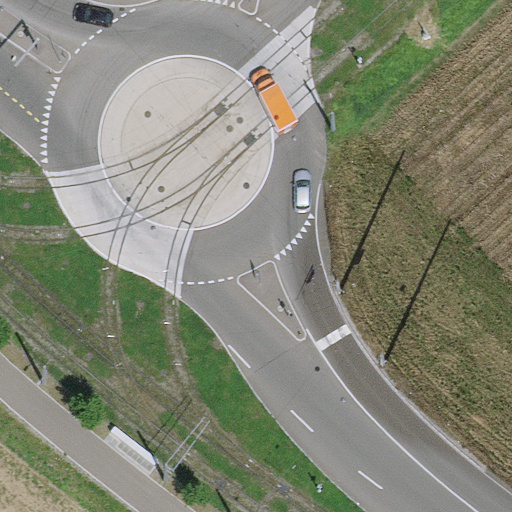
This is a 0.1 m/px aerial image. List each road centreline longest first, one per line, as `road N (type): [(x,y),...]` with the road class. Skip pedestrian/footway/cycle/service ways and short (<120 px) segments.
road 1 (unclassified): [(77,110),(79,179),(107,226),(145,251),(210,259)]
road 2 (unclassified): [(345,402),(290,207)]
road 3 (unclassified): [(210,259),(345,402)]
road 4 (unclassified): [(290,207),(308,161),(305,111),(291,77),(259,46)]
road 5 (unclassified): [(465,511),(345,402)]
road 6 (unclassified): [(259,46),(223,29),(183,25),(144,35)]
